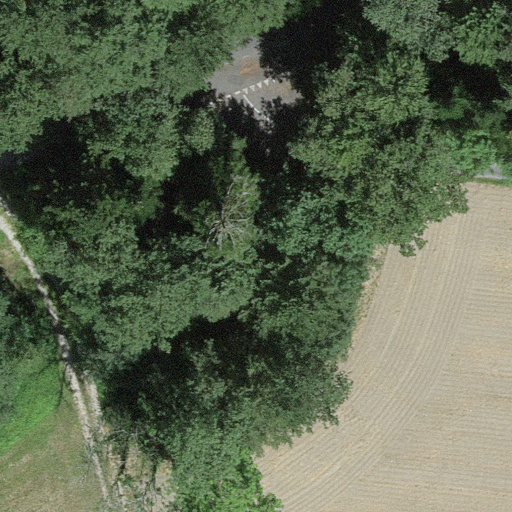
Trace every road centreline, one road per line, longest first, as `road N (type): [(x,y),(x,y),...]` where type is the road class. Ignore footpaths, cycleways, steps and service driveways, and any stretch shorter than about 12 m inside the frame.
road 1 (unclassified): [(511,145),(122,86)]
road 2 (track): [(123,511),(80,354),(0,213)]
road 3 (residential): [(122,86),(353,0)]
road 4 (unclassified): [(0,132),(122,86)]
